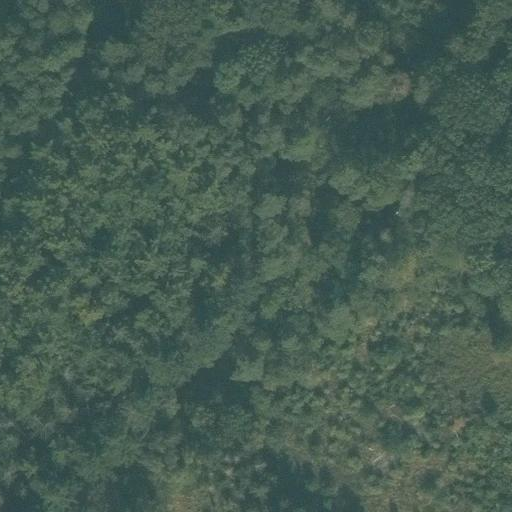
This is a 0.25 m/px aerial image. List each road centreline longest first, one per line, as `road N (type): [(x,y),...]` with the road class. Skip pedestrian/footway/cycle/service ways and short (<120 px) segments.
road 1 (track): [(58,511),(511,15)]
road 2 (unknown): [(511,73),(104,511)]
